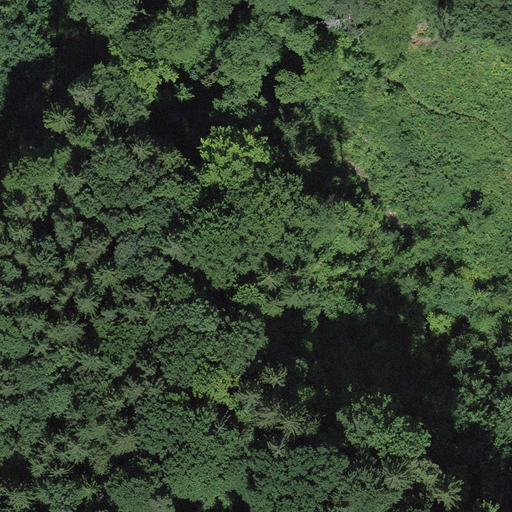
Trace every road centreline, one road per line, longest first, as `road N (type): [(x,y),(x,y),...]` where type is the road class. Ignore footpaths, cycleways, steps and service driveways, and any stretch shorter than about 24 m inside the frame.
road 1 (track): [(0,416),(38,374),(95,351),(176,334),(250,332),(296,350),(381,440),(511,507)]
road 2 (track): [(287,0),(385,80),(487,138),(511,166)]
road 3 (track): [(264,511),(211,477),(148,467),(112,488),(94,511)]
